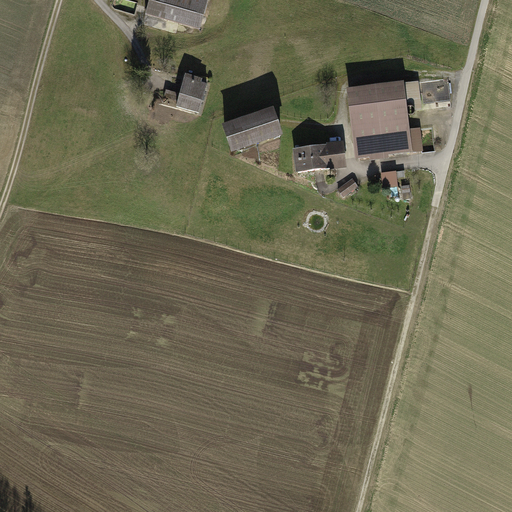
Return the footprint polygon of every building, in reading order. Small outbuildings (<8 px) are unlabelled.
[(150,0),(146,14),(196,28),(197,24),(202,25),(208,0),(150,0)] [(121,68),(131,66),(129,58),(119,61),(121,68)] [(179,101),(178,107),(199,113),(207,86),(185,80),(181,95),(167,91),(165,97),(179,101)] [(423,110),(421,80),(407,81),(409,110),(423,110)] [(350,93),(358,157),(373,155),(373,159),(385,158),(384,154),(410,151),(402,86),(350,93)] [(225,129),(233,151),(281,135),(274,112),(225,129)] [(296,151),(299,173),(346,167),(343,144),(296,151)] [(396,174),(383,175),(384,188),(397,187),(396,174)] [(358,188),(353,181),(339,191),(344,198),(358,188)] [(411,199),(409,186),(402,187),(404,200),(411,199)]
